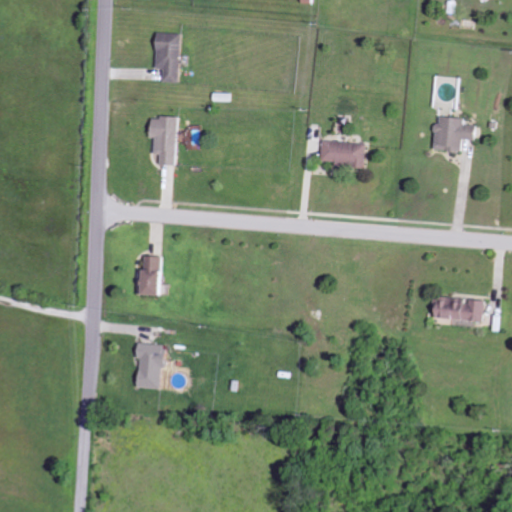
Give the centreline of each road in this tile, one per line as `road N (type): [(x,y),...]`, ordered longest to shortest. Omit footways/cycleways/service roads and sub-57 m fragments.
road 1 (residential): [(81,511),(107,0)]
road 2 (residential): [(98,212),(511,244)]
